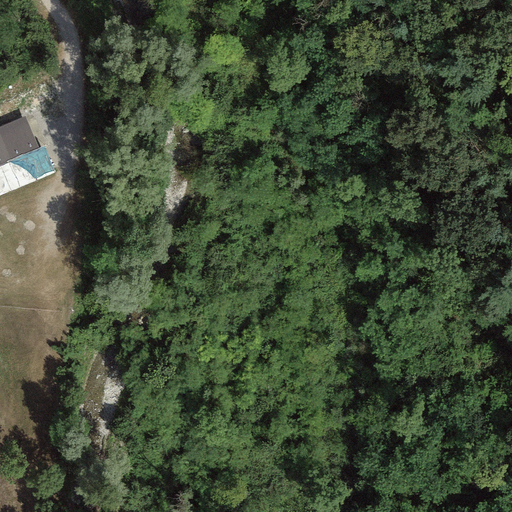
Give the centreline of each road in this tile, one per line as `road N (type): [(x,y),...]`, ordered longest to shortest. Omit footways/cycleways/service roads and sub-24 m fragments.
road 1 (track): [(496,327),(347,126),(312,55),(305,0)]
road 2 (track): [(479,0),(511,217)]
road 3 (track): [(27,0),(83,72),(81,127)]
